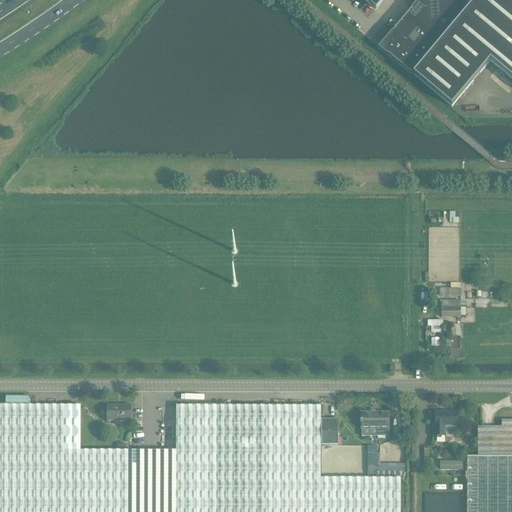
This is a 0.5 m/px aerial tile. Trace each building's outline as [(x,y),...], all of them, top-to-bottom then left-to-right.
[(364,0),(376,10),(383,0),(364,0)] [(411,74),(473,0),(420,0),(380,48),(411,74)] [(511,79),(511,0),(476,0),(413,75),(452,107),(490,61),(511,79)] [(460,318),(460,309),(460,301),(441,300),(441,318),(460,318)] [(132,421),(132,406),(109,405),(108,421),(132,421)] [(0,408),(0,511),(400,511),(400,479),(322,479),(321,472),(403,471),(403,459),(339,459),(340,446),(321,446),(321,420),(321,407),(315,407),(312,407),(304,407),(176,407),(176,409),(176,451),(81,452),(80,407),(78,408),(22,408),(0,408)] [(457,428),(457,412),(435,412),(435,427),(433,427),(432,437),(446,437),(446,428),(457,428)] [(361,414),(361,429),(361,438),(389,438),(389,429),(389,414),(361,414)] [(323,420),(321,420),(321,446),(340,446),(340,440),(338,440),(338,421),(330,421),(323,420)] [(501,427),(478,427),(477,453),(477,457),(477,459),(511,458),(511,420),(501,421),(501,427)] [(477,457),(467,457),(467,511),(511,511),(511,458),(477,459),(477,457)]
